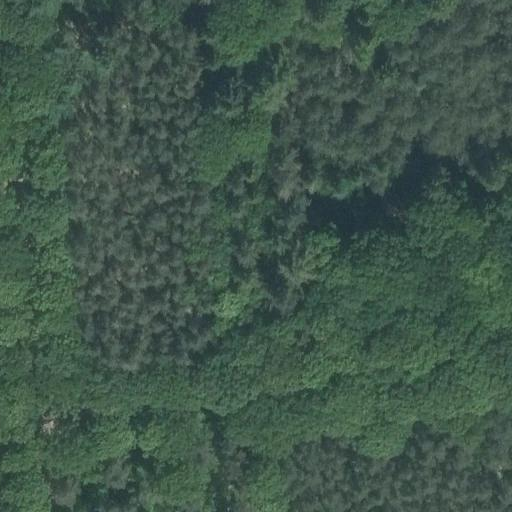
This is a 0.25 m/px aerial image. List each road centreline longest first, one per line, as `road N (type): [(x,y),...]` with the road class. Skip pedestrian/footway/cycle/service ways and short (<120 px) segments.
road 1 (track): [(44,381),(511,301)]
road 2 (track): [(55,511),(22,158),(0,160)]
road 3 (track): [(8,0),(22,158)]
